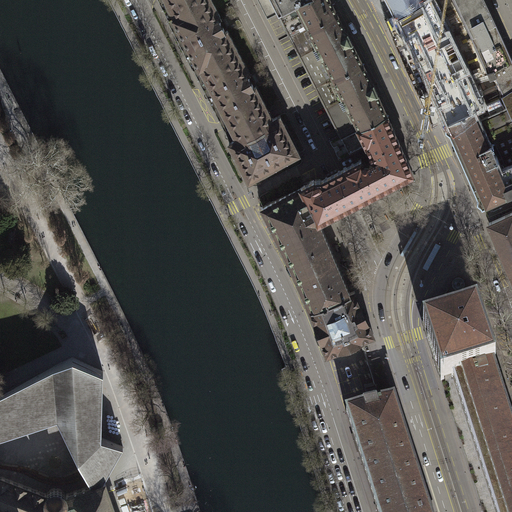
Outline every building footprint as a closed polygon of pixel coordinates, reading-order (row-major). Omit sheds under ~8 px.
[(157,0),(168,20),(206,0),(157,0)] [(193,70),(236,48),(229,33),(226,28),(227,27),(223,18),(221,19),(211,0),(206,0),(168,20),(176,36),(193,69),(193,70)] [(256,0),(266,18),(277,12),(301,0),(256,0)] [(328,0),(301,0),(277,12),(282,24),(288,35),(335,11),(329,1),(328,0)] [(386,0),(395,16),(424,0),(425,0),(386,0)] [(433,93),(446,121),(475,107),(468,91),(472,89),(470,84),(468,85),(464,75),(462,76),(441,32),(443,30),(438,21),(436,22),(424,0),(395,16),(408,41),(422,68),(433,93)] [(485,0),(455,0),(486,67),(490,75),(496,73),(505,93),(506,93),(511,89),(511,57),(501,32),(485,0)] [(335,11),(288,35),(301,60),(314,85),(361,62),(350,41),(335,11)] [(224,132),(268,110),(254,83),(256,83),(251,74),(250,74),(247,70),(236,48),(193,70),(215,112),(224,132)] [(361,62),(314,85),(332,121),(340,136),(386,114),(372,82),(361,62)] [(511,89),(506,93),(511,105),(481,118),(475,107),(446,121),(445,122),(446,124),(446,129),(450,132),(464,163),(478,195),(477,200),(481,203),(482,205),(511,192),(511,89)] [(268,110),(224,132),(240,163),(248,179),(299,153),(279,115),(272,119),(268,110)] [(386,114),(340,136),(347,151),(349,152),(353,152),(365,145),(371,152),(398,138),(386,114)] [(344,168),(360,201),(414,174),(398,138),(371,152),(370,154),(371,156),(372,158),(374,159),(376,159),(376,160),(368,163),(367,162),(366,162),(365,162),(363,163),(361,159),(344,168)] [(324,179),(322,179),(321,179),(316,179),(315,181),(314,179),(301,186),(319,222),(338,212),(340,211),(349,207),(358,203),(360,201),(344,168),(341,170),(333,174),(324,179)] [(319,222),(301,186),(262,206),(274,229),(284,249),(293,268),(299,281),(311,308),(312,308),(350,293),(344,278),(324,233),(319,222)] [(511,271),(511,270),(511,211),(489,221),(511,271)] [(350,293),(312,308),(327,352),(374,334),(355,292),(350,293)] [(447,379),(453,378),(494,364),(496,364),(489,343),(477,308),(430,323),(423,325),(425,331),(435,361),(441,381),(447,379)] [(0,511),(115,511),(105,481),(103,482),(123,447),(101,438),(103,372),(73,357),(29,378),(0,391),(0,511)] [(511,511),(511,422),(494,364),(453,378),(491,496),(495,511),(511,511)] [(430,511),(394,398),(346,413),(357,446),(377,511),(430,511)]
